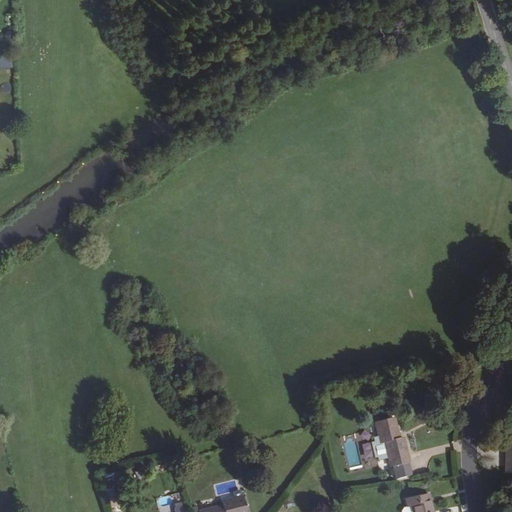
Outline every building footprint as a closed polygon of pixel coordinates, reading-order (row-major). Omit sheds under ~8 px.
[(12,58),(0,58),(0,68),(13,68),(12,58)] [(408,464),(402,439),(398,439),(393,419),(386,421),(376,423),(373,424),(379,445),(383,444),(387,462),(389,469),(392,468),(395,480),(411,477),(407,464),(408,464)] [(511,443),(503,444),(502,474),(511,474),(511,443)] [(387,462),(383,444),(379,445),(374,446),(372,449),(374,455),(376,456),(378,456),(380,464),(387,462)] [(333,463),(339,457),(335,452),(329,458),(333,463)] [(272,469),(270,461),(262,464),(264,471),(272,469)] [(325,484),(323,475),(316,477),(318,486),(325,484)] [(431,511),(429,503),(424,504),(422,496),(403,500),(405,509),(409,508),(410,511),(431,511)] [(244,511),(241,497),(220,503),(220,506),(196,511),(244,511)]
